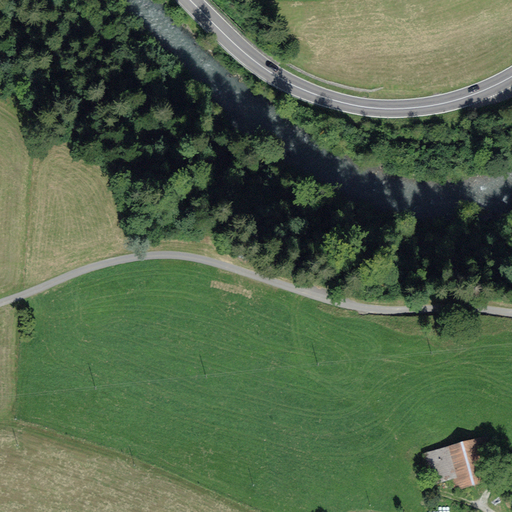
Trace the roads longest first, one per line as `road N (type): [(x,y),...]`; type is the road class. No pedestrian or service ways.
road 1 (residential): [(0,301),(103,262),(176,253),(377,310),(511,313)]
road 2 (primary): [(511,76),(425,106),(345,103),(273,74),(189,0)]
